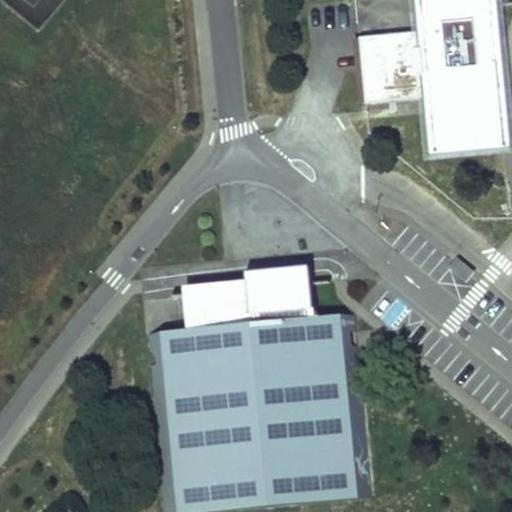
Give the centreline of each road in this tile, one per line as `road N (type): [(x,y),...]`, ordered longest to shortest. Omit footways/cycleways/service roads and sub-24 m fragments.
road 1 (residential): [(235,159),(207,169),(0,421)]
road 2 (residential): [(511,362),(258,155),(235,159)]
road 3 (residential): [(235,159),(226,0)]
